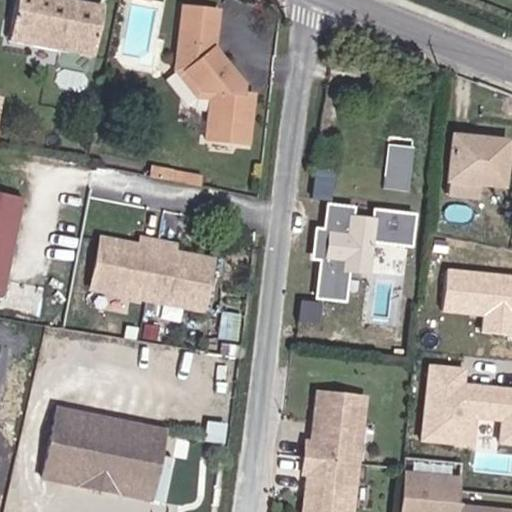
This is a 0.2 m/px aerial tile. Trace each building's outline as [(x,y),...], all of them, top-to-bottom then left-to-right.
[(105,10),(57,0),(19,0),(13,39),(98,56),(105,10)] [(223,10),(182,6),(175,71),(206,106),(207,139),(252,143),(257,96),(248,94),(248,87),(219,48),(223,10)] [(511,151),(511,137),(452,133),(448,194),(481,197),(481,186),(509,188),(511,151)] [(412,189),(416,145),(389,143),(385,186),(412,189)] [(23,195),(0,190),(0,295),(5,297),(23,195)] [(355,209),(328,203),(326,230),(319,228),(315,261),(322,262),(318,303),(349,307),(353,276),(372,279),(374,244),(415,247),(419,215),(377,208),(375,219),(356,217),(355,209)] [(138,241),(103,233),(92,286),(206,311),(216,258),(180,250),(180,243),(140,236),(138,241)] [(358,511),(371,396),(315,390),(304,511),(358,511)] [(165,429),(58,408),(43,477),(157,502),(165,429)] [(462,477),(405,472),(401,511),(459,511),(460,508),(462,477)]
